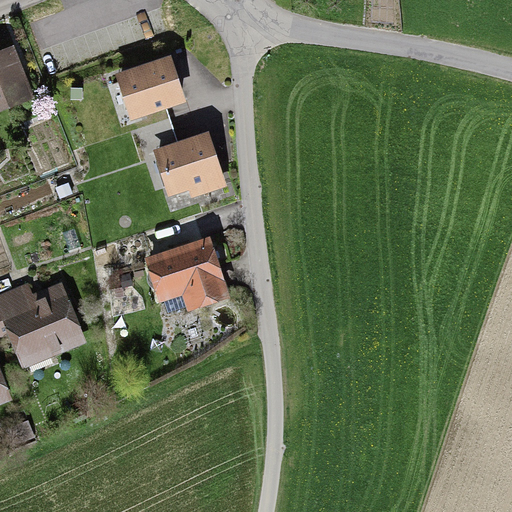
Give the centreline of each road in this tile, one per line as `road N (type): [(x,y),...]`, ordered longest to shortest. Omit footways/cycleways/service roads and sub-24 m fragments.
road 1 (residential): [(233,9),(274,387),(266,511)]
road 2 (unclassified): [(233,9),(511,70)]
